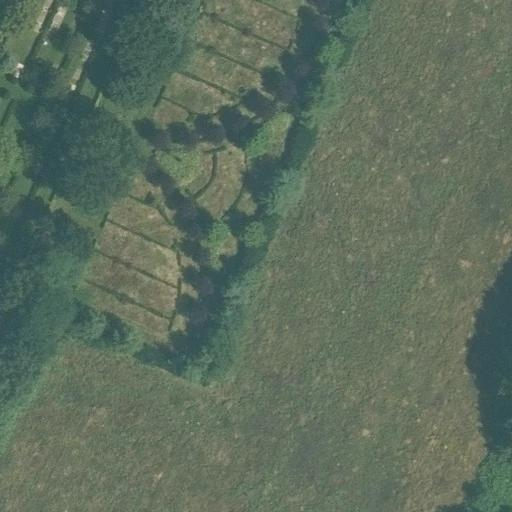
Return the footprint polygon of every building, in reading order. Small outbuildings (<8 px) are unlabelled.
[(15,301),(7,297),(2,309),(10,313),(15,301)] [(33,308),(15,301),(10,313),(16,315),(33,308)] [(33,308),(16,315),(13,321),(25,326),(33,308)] [(9,330),(21,335),(25,326),(13,321),(9,330)] [(5,339),(17,344),(21,335),(9,330),(5,339)] [(17,344),(5,339),(1,348),(13,354),(17,344)] [(13,354),(1,348),(0,351),(0,358),(9,363),(13,354)] [(9,363),(0,358),(0,375),(2,380),(9,363)]
